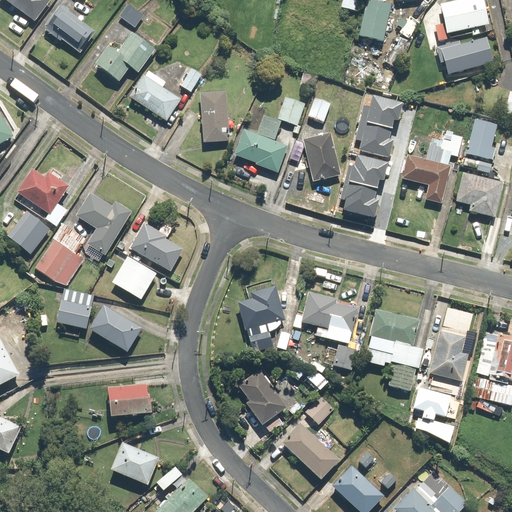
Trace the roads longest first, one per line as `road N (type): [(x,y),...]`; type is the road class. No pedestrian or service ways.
road 1 (residential): [(283,511),(216,447),(187,369),(192,315),(231,213)]
road 2 (residential): [(511,288),(231,213)]
road 3 (residential): [(231,213),(133,158),(0,58)]
